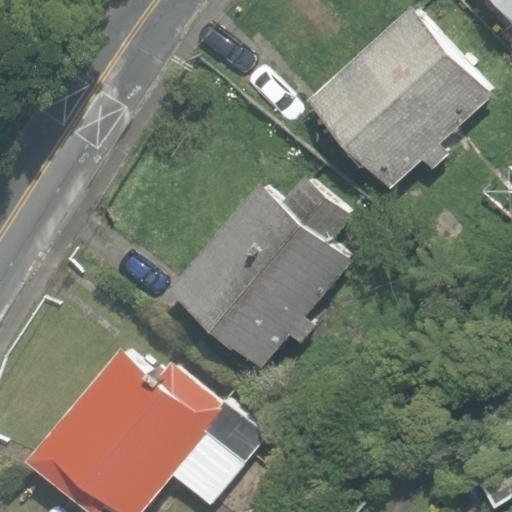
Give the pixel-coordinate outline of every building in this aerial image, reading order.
[(476,150),(501,127),(483,108),(501,91),(418,0),(316,94),(408,193),(454,150),(476,150)] [(180,285),(272,364),(297,334),(305,341),(323,319),(314,312),(360,258),(337,238),(359,212),(309,170),(288,196),(269,180),(180,285)] [(511,227),(511,187),(477,182),(471,222),(511,227)] [(167,372),(130,341),(37,453),(107,511),(127,511),(131,508),(136,511),(144,511),(179,471),(218,503),(278,430),(230,391),(225,397),(178,358),(167,372)] [(511,451),(496,461),(511,490),(511,451)]
